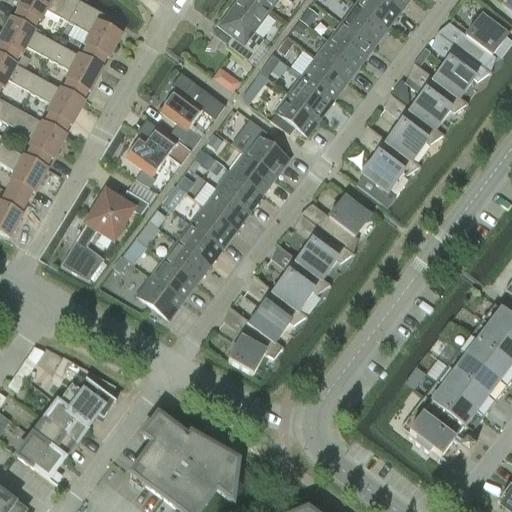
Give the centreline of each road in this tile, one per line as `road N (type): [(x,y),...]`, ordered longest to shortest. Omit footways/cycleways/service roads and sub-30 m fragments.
road 1 (residential): [(173,369),(451,0)]
road 2 (tertiary): [(511,149),(324,392),(309,427)]
road 3 (residential): [(16,283),(182,0)]
road 4 (residential): [(64,511),(173,369)]
road 5 (residential): [(309,427),(268,422),(173,369)]
road 6 (residential): [(173,369),(48,299)]
road 7 (tertiary): [(309,427),(315,450),(392,511)]
